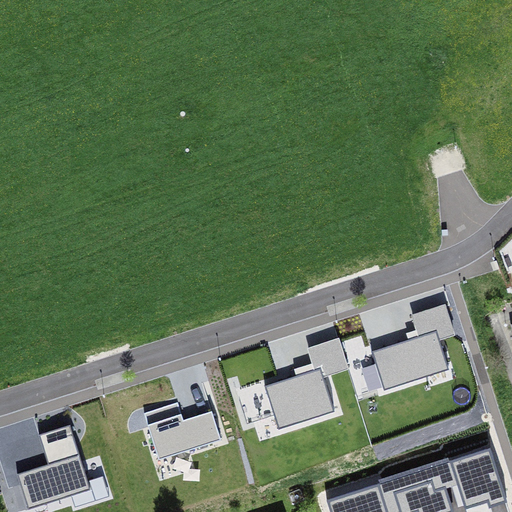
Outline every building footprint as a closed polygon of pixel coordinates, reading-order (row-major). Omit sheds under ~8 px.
[(452,337),(441,307),(413,316),(421,338),(370,355),(384,397),(437,379),(426,346),(452,337)] [(347,372),(337,341),(309,350),(316,372),(265,389),(279,431),(332,413),(322,380),(347,372)] [(177,403),(141,416),(158,464),(218,443),(209,416),(185,425),(177,403)] [(92,490),(71,423),(38,433),(48,465),(19,474),(30,509),(92,490)] [(489,448),(450,461),(458,484),(465,508),(487,501),(489,507),(507,502),(489,448)] [(450,461),(379,484),(388,511),(394,511),(400,510),(400,511),(415,511),(417,511),(452,511),(454,511),(446,488),(458,484),(450,461)] [(388,511),(379,484),(327,500),(330,511),(388,511)]
